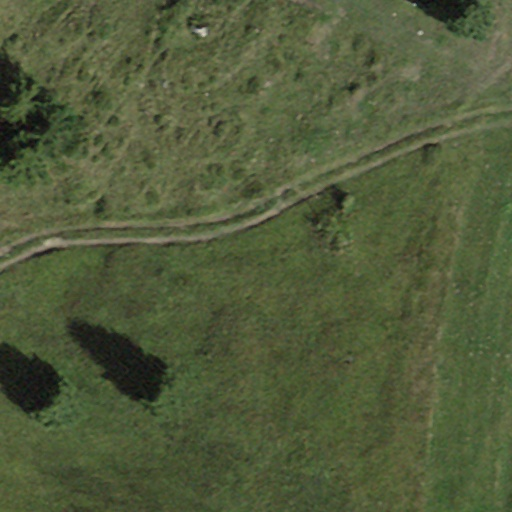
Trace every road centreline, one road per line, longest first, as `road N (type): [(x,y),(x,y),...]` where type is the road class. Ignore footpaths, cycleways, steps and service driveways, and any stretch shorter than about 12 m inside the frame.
road 1 (track): [(511,74),(393,155),(183,241),(0,214)]
road 2 (track): [(357,0),(511,55)]
